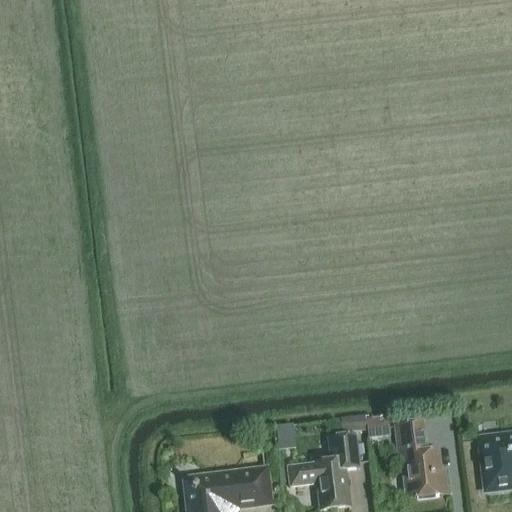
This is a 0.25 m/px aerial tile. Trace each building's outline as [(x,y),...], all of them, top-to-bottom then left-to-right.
[(365,417),(340,420),(342,436),(367,433),(366,422),(365,417)] [(368,442),(390,439),(387,419),(366,422),(367,433),(368,442)] [(423,425),(395,428),(399,459),(403,459),(408,500),(447,495),(445,472),(441,473),(438,453),(426,454),(423,425)] [(481,447),(478,448),(479,457),(482,457),(485,477),(481,478),(483,487),(486,487),(486,492),(511,489),(511,437),(480,442),(481,447)] [(345,472),(360,470),(356,438),(328,441),(330,464),(287,469),(290,491),(316,487),(319,511),(320,511),(350,509),(345,472)] [(234,511),(237,509),(269,505),(265,473),(202,481),(196,487),(195,487),(192,491),(193,492),(188,499),(189,511),(234,511)]
